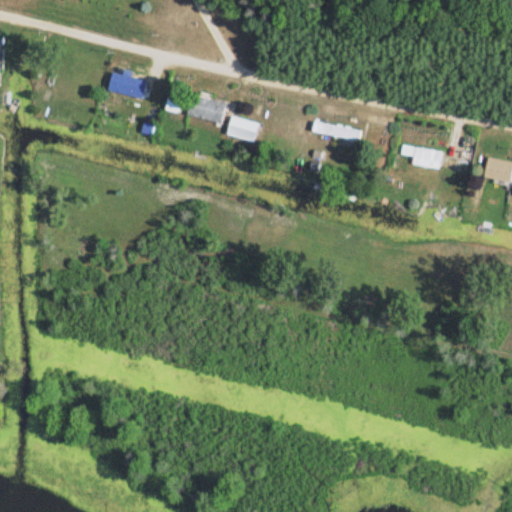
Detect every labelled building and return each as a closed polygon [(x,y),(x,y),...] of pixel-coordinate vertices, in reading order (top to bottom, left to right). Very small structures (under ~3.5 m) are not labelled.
[(160,80),(121,71),(116,90),(155,99),(160,80)] [(170,110),(189,115),(194,91),(176,87),(170,110)] [(233,103),(198,96),(194,117),(229,124),(233,103)] [(259,144),(264,125),(238,117),(232,136),(259,144)] [(340,138),(366,142),(368,131),(342,126),(340,138)] [(407,159),(406,166),(435,170),(437,151),(398,145),(396,157),(407,159)] [(509,166),(485,156),(477,175),(501,185),(509,166)]
